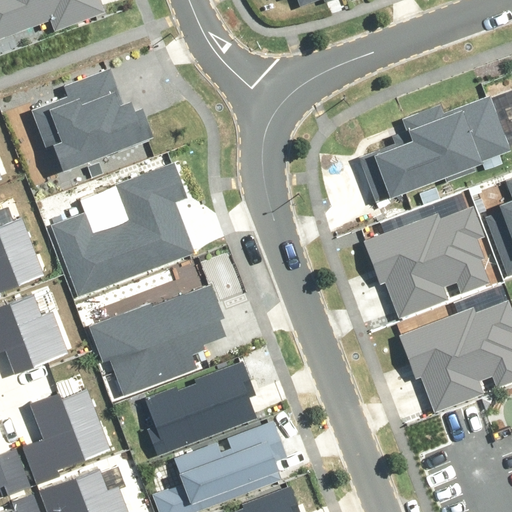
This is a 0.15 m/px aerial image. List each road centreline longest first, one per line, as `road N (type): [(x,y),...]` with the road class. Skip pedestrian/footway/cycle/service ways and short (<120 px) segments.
road 1 (residential): [(386,511),(263,193),(260,153),(277,106)]
road 2 (residential): [(511,0),(339,64),(277,106)]
road 3 (residential): [(277,106),(209,43),(189,0)]
